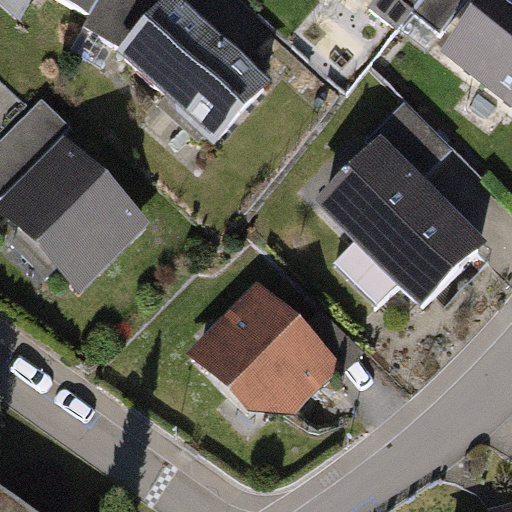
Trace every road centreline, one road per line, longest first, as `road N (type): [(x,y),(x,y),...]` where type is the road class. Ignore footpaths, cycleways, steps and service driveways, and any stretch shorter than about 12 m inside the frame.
road 1 (residential): [(511,350),(459,420),(321,511)]
road 2 (residential): [(197,511),(0,374)]
